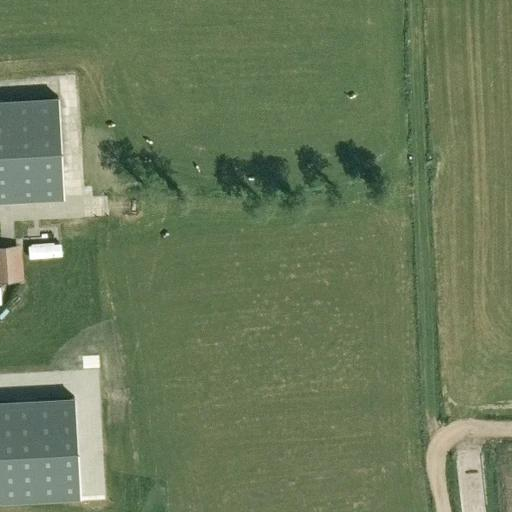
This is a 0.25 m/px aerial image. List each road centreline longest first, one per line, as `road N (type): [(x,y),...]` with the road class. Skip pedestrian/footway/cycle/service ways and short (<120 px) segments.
road 1 (track): [(444,443),(407,0)]
road 2 (track): [(82,198),(204,213),(420,194)]
